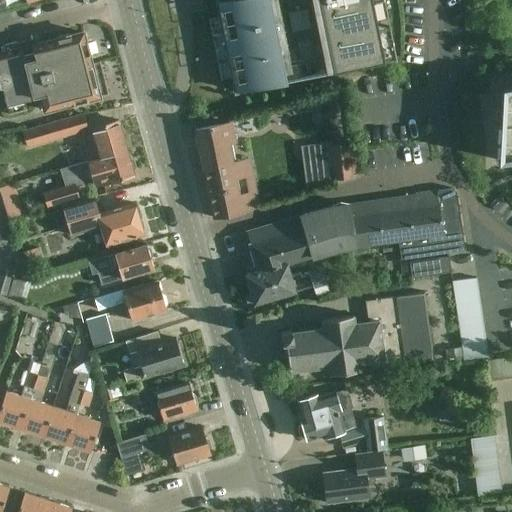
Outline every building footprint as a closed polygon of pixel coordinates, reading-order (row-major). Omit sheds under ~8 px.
[(217,0),(235,91),(302,77),(302,76),(318,73),(311,42),(315,41),(306,0),(217,0)] [(311,42),(318,73),(318,74),(384,60),(371,0),(306,0),(315,41),(311,42)] [(88,55),(91,55),(87,40),(84,41),(82,32),(70,35),(70,33),(55,37),(56,39),(31,46),(33,53),(23,55),(19,42),(0,47),(2,53),(0,53),(0,88),(2,89),(7,107),(35,99),(34,97),(40,95),(44,111),(73,103),(73,106),(88,102),(87,100),(99,97),(95,82),(105,79),(100,61),(90,63),(88,55)] [(496,121),(500,121),(499,124),(494,125),(496,139),(499,139),(497,160),(511,157),(511,83),(501,86),(500,106),(494,108),(496,121)] [(328,145),(332,180),(353,178),(352,170),(360,169),(358,149),(350,150),(344,96),(335,97),(340,144),(328,145)] [(66,118),(24,130),(29,146),(71,134),(66,118)] [(126,150),(118,120),(80,131),(88,161),(126,150)] [(235,160),(231,141),(233,141),(229,122),(196,129),(214,216),(261,207),(250,157),(235,160)] [(129,158),(126,150),(88,161),(83,162),(88,181),(94,180),(95,186),(133,175),(132,171),(135,168),(133,160),(129,158)] [(78,199),(78,198),(73,183),(43,193),(32,196),(36,210),(47,207),(62,203),(78,199)] [(13,186),(0,189),(0,192),(7,217),(13,215),(21,213),(13,186)] [(397,239),(399,259),(465,250),(456,193),(454,194),(453,188),(436,191),(436,190),(414,193),(415,194),(330,206),(246,231),(249,242),(248,242),(257,270),(285,262),(286,262),(340,247),(397,239)] [(134,203),(98,213),(93,196),(79,201),(78,199),(62,203),(71,235),(101,226),(106,244),(143,233),(142,230),(144,226),(142,220),(139,218),(134,203)] [(150,248),(147,246),(146,244),(114,254),(118,266),(98,273),(102,285),(154,268),(150,258),(152,254),(150,248)] [(40,246),(23,251),(26,262),(43,257),(40,246)] [(94,259),(110,254),(108,248),(92,253),(94,259)] [(451,272),(448,256),(409,262),(412,278),(451,272)] [(257,270),(245,273),(253,302),(293,291),(293,290),(303,287),(324,281),(320,266),(299,272),(289,274),(286,262),(285,262),(257,270)] [(0,292),(5,294),(12,272),(0,268),(0,292)] [(19,299),(25,281),(13,277),(7,295),(19,299)] [(454,293),(478,290),(476,277),(452,281),(454,293)] [(165,298),(162,296),(157,281),(143,285),(143,284),(123,290),(122,289),(94,297),(97,308),(114,304),(113,300),(124,297),(131,320),(166,310),(165,306),(167,303),(165,298)] [(456,306),(480,303),(478,290),(454,293),(456,306)] [(369,358),(369,360),(371,360),(372,366),(431,358),(422,291),(372,298),(372,299),(364,300),(367,321),(364,321),(364,320),(362,320),(362,322),(354,323),(352,312),(349,313),(350,314),(322,318),(322,317),(320,317),(320,318),(319,318),(319,320),(320,319),(321,326),(310,328),(308,328),(308,329),(296,331),(296,330),(294,330),(294,331),(291,331),(291,330),(292,330),(292,329),(290,329),(290,328),(288,328),(288,329),(281,330),(281,329),(279,329),(279,330),(278,330),(278,332),(280,331),(281,339),(280,340),(282,342),(283,341),(284,341),(288,368),(287,370),(288,371),(291,370),(300,368),(300,370),(302,369),(302,368),(313,367),(313,368),(315,367),(315,366),(327,364),(328,374),(330,374),(330,373),(358,369),(358,370),(360,370),(359,360),(369,358)] [(77,302),(62,306),(63,315),(82,318),(77,302)] [(458,319),(481,316),(480,303),(456,306),(458,319)] [(113,341),(105,312),(85,318),(93,346),(113,341)] [(460,333),(483,329),(481,316),(458,319),(460,333)] [(462,346),(485,342),(483,329),(460,333),(462,346)] [(178,342),(176,340),(175,338),(159,342),(156,331),(125,341),(129,353),(136,350),(140,364),(123,369),(126,380),(182,363),(179,351),(180,348),(178,342)] [(463,355),(464,360),(487,356),(485,342),(462,346),(463,355)] [(462,346),(445,349),(446,358),(463,355),(462,346)] [(500,379),(510,377),(507,357),(496,359),(500,379)] [(496,359),(486,361),(489,381),(500,379),(496,359)] [(32,389),(39,367),(29,364),(27,370),(24,369),(19,385),(23,386),(20,395),(5,390),(0,405),(0,421),(19,428),(29,398),(32,389)] [(50,369),(40,366),(39,367),(32,389),(42,392),(50,369)] [(79,403),(84,389),(88,377),(76,373),(65,410),(52,405),(42,435),(66,443),(76,413),(79,403)] [(195,394),(192,393),(189,383),(156,393),(154,387),(136,392),(141,408),(158,403),(162,418),(196,408),(195,405),(197,402),(195,394)] [(114,396),(124,393),(121,385),(112,388),(114,396)] [(342,428),(354,425),(349,406),(351,405),(346,388),(334,392),(334,390),(316,396),(315,394),(297,399),(303,419),(301,420),(306,438),(323,433),(324,435),(343,429),(342,428)] [(84,389),(79,403),(88,406),(93,392),(84,389)] [(130,391),(106,399),(110,413),(128,407),(135,405),(130,391)] [(52,405),(29,398),(19,428),(42,435),(52,405)] [(76,413),(66,443),(89,450),(99,421),(76,413)] [(364,440),(366,450),(386,448),(382,416),(362,419),(363,427),(337,435),(341,447),(364,440)] [(208,439),(205,437),(202,426),(168,436),(147,442),(144,433),(116,442),(120,458),(148,449),(149,454),(171,448),(175,463),(210,453),(209,450),(210,447),(208,439)] [(495,446),(493,434),(469,438),(471,449),(495,446)] [(402,462),(426,458),(424,445),(400,449),(402,462)] [(471,449),(472,460),(496,457),(495,446),(471,449)] [(385,476),(381,450),(354,454),(355,468),(321,472),(325,502),(369,497),(367,485),(371,484),(374,479),(374,477),(385,476)] [(472,460),(474,472),(498,468),(496,457),(472,460)] [(499,480),(498,468),(474,472),(475,483),(499,480)] [(475,483),(477,494),(501,491),(499,480),(475,483)] [(0,483),(0,511),(8,487),(0,483)] [(43,511),(47,499),(23,492),(16,511),(43,511)] [(47,499),(43,511),(69,511),(71,507),(47,499)]
